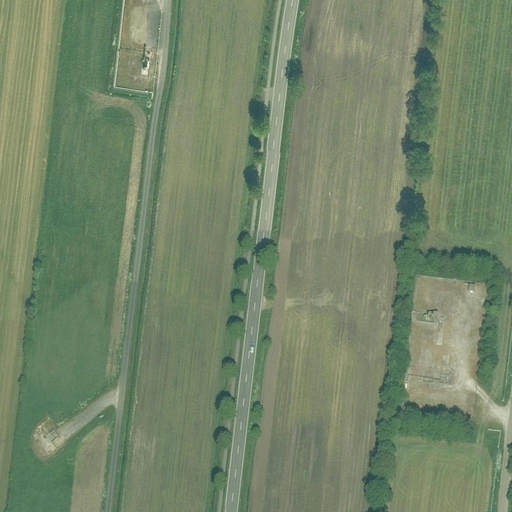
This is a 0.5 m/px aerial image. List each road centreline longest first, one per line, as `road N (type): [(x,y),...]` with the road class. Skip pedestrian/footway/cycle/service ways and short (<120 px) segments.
road 1 (secondary): [(292,0),(231,511)]
road 2 (track): [(165,0),(106,511)]
